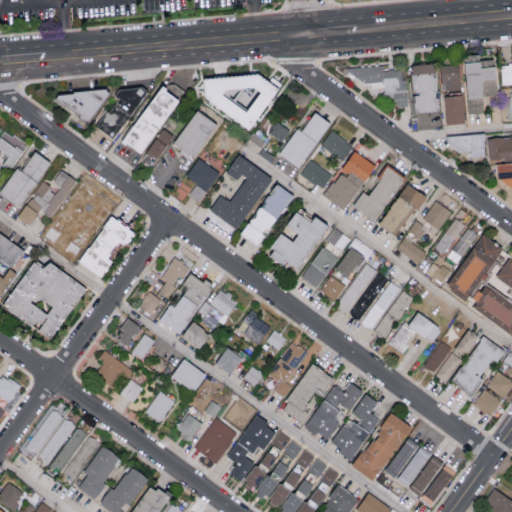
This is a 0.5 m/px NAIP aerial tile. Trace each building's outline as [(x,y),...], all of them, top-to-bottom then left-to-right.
[(465,112),(481,111),(481,94),(494,94),(492,58),(477,58),(477,52),(462,53),(465,112)] [(511,59),(510,59),(511,65),(500,65),(501,82),(511,81),(511,59)] [(435,110),(433,61),(410,62),(411,92),(412,92),(413,111),(435,110)] [(352,66),(353,81),(382,79),(383,96),(393,95),(394,105),(407,105),(405,78),(401,78),(400,68),(382,69),(382,64),(352,66)] [(440,64),(441,91),(459,90),(458,64),(440,64)] [(249,127),(277,84),(254,69),(201,74),(203,97),(249,127)] [(161,83),(120,140),(124,143),(125,142),(139,152),(178,98),(164,88),(165,86),(161,83)] [(94,126),(106,110),(108,111),(118,98),(113,94),(118,88),(140,85),(147,90),(111,138),(94,126)] [(57,93),(72,92),(72,90),(105,87),(105,88),(108,91),(86,121),(78,116),(80,114),(64,102),(63,104),(54,98),(57,93)] [(462,94),(443,94),(443,122),(462,122),(462,94)] [(172,141),(196,108),(216,123),(192,156),(172,141)] [(294,126),(277,152),(297,166),(328,121),(312,110),(299,130),(294,126)] [(145,152),(157,159),(172,134),(160,127),(145,152)] [(0,149),(0,134),(3,130),(11,136),(13,134),(27,144),(8,170),(0,165),(7,154),(0,149)] [(319,145),(342,160),(352,145),(330,130),(319,145)] [(469,155),(483,155),(483,132),(448,133),(449,150),(468,149),(469,155)] [(511,135),(487,136),(487,159),(511,158),(511,135)] [(371,160),(348,149),(324,198),(347,209),(371,160)] [(0,192),(0,190),(16,167),(20,170),(35,150),(49,162),(17,207),(0,192)] [(235,227),(270,176),(236,153),(224,170),(235,178),(239,172),(244,176),(228,200),(218,194),(208,209),(235,227)] [(184,176),(197,157),(220,173),(198,202),(187,194),(194,185),(195,185),(195,184),(184,176)] [(300,172),(321,188),(331,174),(310,158),(300,172)] [(511,160),(495,161),(496,182),(511,181),(511,160)] [(366,194),(360,190),(351,204),(374,219),(402,175),(385,164),(366,194)] [(14,217),(42,179),(50,185),(47,190),(53,194),(59,186),(53,181),(60,171),(67,175),(75,180),(74,181),(77,183),(54,216),(51,214),(48,218),(39,211),(28,227),(14,217)] [(239,232),(255,243),(290,193),(273,181),(239,232)] [(394,235),(422,193),(404,181),(376,222),(394,235)] [(80,198),(91,205),(93,202),(99,207),(85,226),(69,214),(80,198)] [(415,219),(407,230),(419,238),(425,229),(434,235),(450,210),(434,199),(419,222),(415,219)] [(324,222),(311,213),(307,219),(292,209),(282,224),(294,232),(290,239),(278,231),(264,253),(278,262),(281,258),(294,267),(324,222)] [(76,259),(99,275),(110,259),(104,255),(116,239),(123,244),(133,231),(108,214),(76,259)] [(444,254),(462,222),(452,216),(434,248),(444,254)] [(476,233),(466,226),(446,256),(456,263),(476,233)] [(349,238),(334,227),(326,239),(341,249),(349,238)] [(447,281),(475,300),(470,307),(511,334),(511,304),(481,284),(496,261),(493,259),(502,246),(480,232),(447,281)] [(22,245),(0,234),(0,259),(12,266),(22,245)] [(394,249),(418,262),(425,249),(401,236),(394,249)] [(299,276),(315,287),(337,257),(321,245),(299,276)] [(334,267),(347,277),(362,256),(349,246),(334,267)] [(511,256),(509,254),(494,275),(511,288),(511,256)] [(164,280),(157,292),(168,298),(175,286),(172,284),(178,275),(182,277),(188,266),(172,257),(160,278),(164,280)] [(424,271),(440,283),(448,271),(432,260),(424,271)] [(32,261),(41,267),(49,261),(85,288),(49,339),(1,305),(32,261)] [(387,277),(363,262),(336,306),(359,320),(387,277)] [(0,290),(13,271),(7,267),(1,276),(0,275),(0,290)] [(211,285),(190,272),(184,281),(188,284),(182,293),(199,303),(211,285)] [(334,300),(344,284),(329,275),(319,290),(334,300)] [(385,336),(411,295),(388,280),(361,323),(371,329),(371,328),(385,336)] [(209,304),(229,314),(237,298),(218,288),(209,304)] [(138,305),(150,313),(160,299),(147,291),(138,305)] [(180,332),(196,303),(179,293),(172,306),(167,302),(157,319),(180,332)] [(270,324),(249,310),(236,328),(258,343),(270,324)] [(416,331),(430,339),(439,326),(415,311),(407,324),(402,320),(386,345),(402,355),(416,331)] [(139,326),(127,317),(118,328),(123,332),(117,340),(130,350),(135,343),(130,339),(139,326)] [(180,335),(197,347),(208,332),(190,320),(180,335)] [(476,335),(466,328),(452,348),(462,355),(476,335)] [(265,341),(278,349),(285,337),(273,329),(265,341)] [(154,339),(144,333),(131,351),(141,358),(154,339)] [(491,358),(495,361),(503,349),(480,335),(451,381),(469,392),(491,358)] [(286,382),(305,349),(288,340),(268,375),(277,380),(272,389),(284,396),(291,385),(286,382)] [(432,372),(450,347),(440,340),(422,365),(432,372)] [(214,363),(230,372),(240,355),(223,346),(214,363)] [(131,369),(103,349),(97,357),(102,360),(93,373),(116,389),(131,369)] [(434,373),(445,381),(460,358),(449,351),(434,373)] [(502,360),(508,363),(504,372),(511,376),(511,353),(507,351),(502,360)] [(169,374),(191,390),(204,373),(182,357),(169,374)] [(329,374),(311,362),(280,408),(300,422),(308,410),(306,408),(329,374)] [(261,372),(251,365),(242,376),(253,384),(261,372)] [(486,386),(503,397),(511,384),(511,380),(497,370),(486,386)] [(18,385),(0,373),(0,396),(8,401),(18,385)] [(132,401),(142,386),(129,378),(119,392),(132,401)] [(348,410),(361,389),(349,382),(344,391),(333,384),(325,396),(348,410)] [(489,415),(500,401),(484,388),(472,402),(489,415)] [(160,421),(172,398),(157,390),(144,412),(160,421)] [(378,417),(370,411),(377,401),(365,392),(350,414),(354,417),(347,427),(342,423),(328,443),(349,458),(378,417)] [(255,407),(236,396),(225,416),(244,426),(255,407)] [(326,439),(337,419),(334,418),(339,409),(320,398),(304,427),(326,439)] [(61,414),(50,407),(25,448),(36,455),(61,414)] [(410,426),(390,411),(350,464),(370,479),(410,426)] [(189,439),(201,421),(185,412),(174,429),(189,439)] [(226,457),(234,461),(227,472),(240,480),(252,460),(246,457),(254,444),(262,449),(275,428),(252,414),(226,457)] [(75,425),(64,417),(36,453),(47,462),(75,425)] [(216,462),(236,431),(213,417),(193,448),(216,462)] [(49,464),(58,471),(87,434),(78,427),(49,464)] [(282,449),(289,437),(279,430),(272,442),(282,449)] [(63,473),(73,480),(98,441),(88,434),(63,473)] [(417,445),(418,444),(407,437),(384,470),(393,477),(395,474),(408,482),(429,452),(417,445)] [(295,458),(301,444),(290,440),(284,453),(295,458)] [(118,456),(100,445),(75,486),(93,497),(118,456)] [(306,467),(314,454),(303,448),(296,461),(306,467)] [(259,462),(268,468),(275,457),(266,451),(259,462)] [(278,460),(272,472),(281,477),(292,458),(285,454),(281,461),(278,460)] [(408,488),(418,495),(441,462),(432,455),(408,488)] [(318,475),(326,463),(315,457),(308,470),(318,475)] [(420,498),(431,505),(454,470),(443,463),(420,498)] [(127,505),(146,476),(127,464),(100,503),(112,511),(115,511),(123,502),(127,505)] [(252,491),(251,491),(262,499),(276,480),(253,464),(240,483),(252,491)] [(332,485),(338,471),(327,466),(321,480),(332,485)] [(293,486),(300,475),(291,469),(284,480),(293,486)] [(19,480),(12,474),(0,488),(0,500),(11,509),(23,493),(15,486),(19,480)] [(312,485),(303,478),(296,489),(305,495),(312,485)] [(127,511),(153,511),(166,493),(149,482),(131,510),(129,509),(127,511)] [(288,489),(277,482),(266,500),(276,507),(288,489)] [(346,511),(357,498),(339,484),(317,511),(346,511)] [(317,503),(324,493),(315,487),(308,498),(317,503)] [(511,511),(511,499),(492,487),(482,501),(495,509),(493,511),(495,511),(511,511)] [(283,511),(310,511),(313,508),(290,491),(277,507),(283,511)] [(385,511),(389,506),(366,491),(354,510),(356,511),(385,511)] [(180,511),(185,506),(174,498),(163,511),(180,511)] [(36,507),(26,501),(22,508),(27,511),(47,511),(51,508),(40,501),(36,507)]
